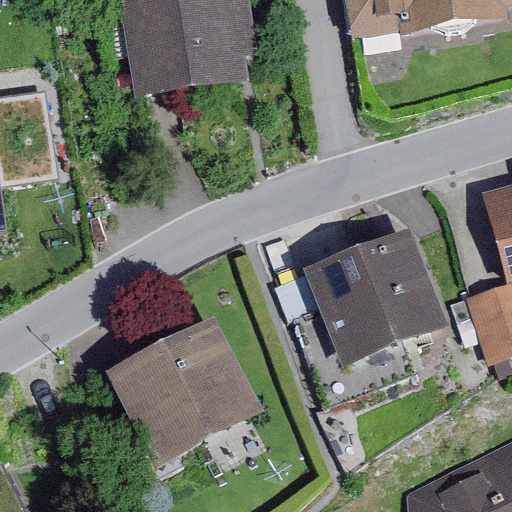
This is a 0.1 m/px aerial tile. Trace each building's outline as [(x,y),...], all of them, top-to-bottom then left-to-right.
[(247,73),(260,71),(248,0),(206,0),(118,14),(134,118),(170,112),(251,100),(247,73)] [(511,0),(343,0),(352,50),(399,42),(400,47),(509,29),(507,17),(511,15),(511,0)] [(0,251),(10,250),(0,188),(0,251)] [(511,201),(483,210),(506,297),(507,301),(511,299),(511,201)] [(412,245),(301,290),(313,320),(292,329),(326,414),(413,380),(406,363),(452,345),(412,245)] [(511,299),(507,301),(506,297),(498,299),(466,308),(489,377),(511,369),(511,299)] [(104,391),(154,487),(265,430),(215,333),(104,391)] [(511,511),(511,449),(407,502),(407,511),(511,511)] [(0,511),(23,511),(3,472),(0,473),(0,511)]
